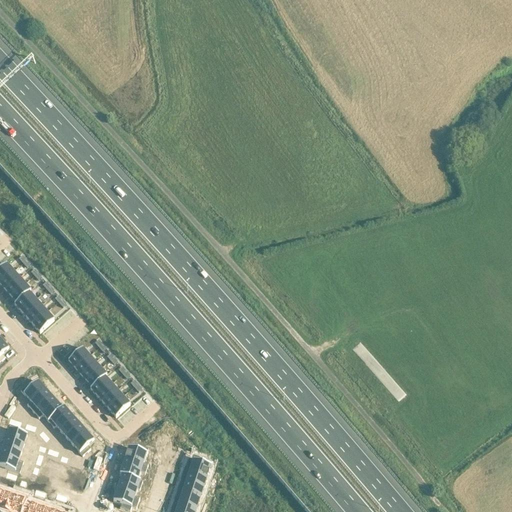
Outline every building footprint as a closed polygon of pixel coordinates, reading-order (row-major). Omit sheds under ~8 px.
[(22,257),(18,261),(23,265),(27,262),(22,257)] [(7,266),(0,271),(0,286),(14,274),(7,266)] [(14,274),(0,286),(5,293),(20,280),(14,274)] [(20,280),(5,293),(11,299),(25,286),(20,280)] [(46,284),(43,287),(47,292),(51,289),(46,284)] [(25,286),(11,299),(16,305),(17,305),(29,294),(30,295),(31,293),(25,286)] [(16,305),(15,307),(22,315),(36,302),(30,295),(29,294),(17,305),(16,305)] [(62,301),(58,305),(63,309),(67,306),(62,301)] [(36,302),(22,315),(27,321),(42,308),(36,302)] [(42,308),(27,321),(33,327),(47,314),(42,308)] [(47,314),(33,327),(40,335),(55,322),(47,314)] [(101,340),(98,343),(102,348),(106,344),(101,340)] [(123,357),(132,349),(124,340),(115,348),(123,357)] [(2,343),(0,344),(0,364),(6,360),(3,357),(9,351),(2,343)] [(83,350),(69,363),(76,371),(90,358),(83,350)] [(90,358),(76,371),(82,378),(96,365),(90,358)] [(96,365),(82,378),(87,384),(101,371),(96,365)] [(123,369),(119,372),(123,377),(127,374),(123,369)] [(101,371),(87,384),(93,390),(105,379),(106,379),(107,378),(101,371)] [(93,390),(91,391),(98,399),(112,387),(106,379),(105,379),(93,390)] [(29,386),(21,393),(31,404),(45,392),(38,383),(32,389),(29,386)] [(138,386),(134,389),(139,394),(142,391),(138,386)] [(112,387),(98,399),(104,406),(118,393),(112,387)] [(45,392),(31,404),(37,411),(51,398),(45,392)] [(118,393),(104,406),(109,412),(123,399),(118,393)] [(51,398),(37,411),(42,417),(57,404),(51,398)] [(123,399),(109,412),(116,420),(131,407),(123,399)] [(57,404),(42,417),(48,423),(64,409),(62,410),(57,404)] [(64,409),(48,423),(48,424),(50,422),(55,428),(70,415),(64,409)] [(70,415),(55,428),(61,434),(75,421),(70,415)] [(75,421),(61,434),(67,440),(81,428),(75,421)] [(81,428),(67,440),(72,447),(87,434),(81,428)] [(9,431),(6,441),(24,447),(27,437),(9,431)] [(87,434),(72,447),(83,458),(91,451),(88,448),(94,442),(87,434)] [(6,441),(3,449),(21,455),(24,447),(6,441)] [(129,449),(125,460),(148,467),(144,465),(148,451),(138,448),(137,452),(129,449)] [(3,449),(0,457),(18,463),(21,455),(3,449)] [(0,457),(0,458),(0,468),(20,475),(23,465),(18,463),(0,457)] [(189,460),(185,471),(208,479),(211,468),(203,465),(205,461),(195,458),(193,462),(189,460)] [(125,460),(123,468),(145,475),(148,467),(125,460)] [(123,468),(120,476),(143,483),(138,481),(141,474),(145,476),(145,475),(123,468)] [(185,471),(181,482),(204,490),(208,479),(185,471)] [(122,477),(119,485),(140,491),(143,483),(120,476),(122,477)] [(181,482),(178,493),(200,501),(204,490),(181,482)] [(119,485),(117,492),(140,500),(135,498),(138,491),(140,492),(140,491),(119,485)] [(117,492),(113,503),(121,506),(120,510),(126,511),(130,511),(131,509),(136,511),(140,500),(117,492)] [(6,494),(0,511),(11,511),(18,493),(17,493),(16,497),(6,494)] [(18,493),(11,511),(22,511),(28,496),(18,493)] [(178,493),(174,504),(197,511),(200,501),(178,493)] [(28,496),(22,511),(34,511),(36,507),(26,503),(29,496),(28,496)]
